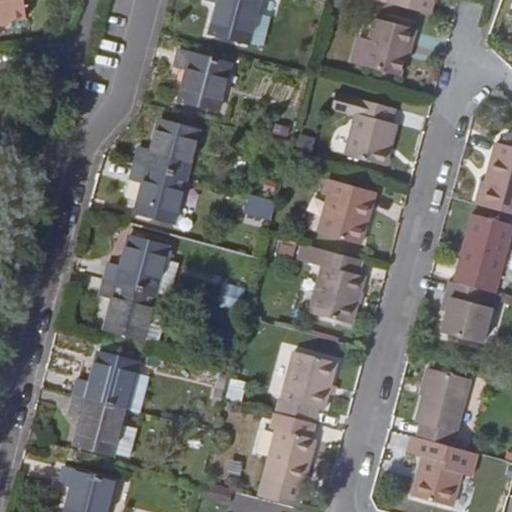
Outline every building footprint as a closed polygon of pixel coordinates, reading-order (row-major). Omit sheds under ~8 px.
[(0,0),(0,23),(26,19),(23,0),(0,0)] [(209,31),(248,41),(259,0),(211,0),(216,2),(209,31)] [(393,0),(431,10),(433,0),(393,0)] [(415,28),(373,17),(367,40),(370,41),(361,66),(397,75),(406,45),(410,46),(415,28)] [(229,62),(178,49),(174,65),(189,69),(182,97),(218,108),(229,62)] [(355,113),(343,155),(374,163),(380,145),(389,148),(395,124),(389,123),(392,109),(335,93),(331,107),(355,113)] [(137,160),(189,173),(201,128),(160,117),(152,147),(141,143),(137,160)] [(482,176),(476,199),(511,208),(511,140),(498,137),(487,177),(482,176)] [(380,145),(374,163),(384,166),(389,148),(380,145)] [(177,219),(189,173),(137,160),(132,176),(144,179),(137,209),(177,219)] [(329,192),(320,228),(361,240),(369,211),(362,209),(368,187),(327,175),(323,191),(329,192)] [(248,195),(246,215),(273,219),(275,198),(248,195)] [(511,220),(475,211),(456,279),(494,289),(499,291),(503,273),(511,241),(511,220)] [(169,244),(130,234),(121,264),(108,260),(104,276),(157,290),(162,271),(168,248),(169,244)] [(362,255),(304,239),(299,254),(324,261),(310,310),(352,321),(365,273),(357,270),(362,255)] [(182,251),(168,248),(162,271),(176,275),(182,251)] [(146,337),(157,290),(104,276),(100,292),(113,296),(104,325),(146,337)] [(456,279),(452,278),(449,293),(455,294),(445,330),(485,342),(495,305),(489,304),(494,289),(456,279)] [(219,305),(232,310),(241,286),(229,281),(219,305)] [(160,340),(167,310),(153,307),(146,337),(160,340)] [(337,361),(295,349),(282,395),(324,406),(337,361)] [(139,362),(98,351),(91,380),(77,377),(74,391),(127,405),(139,362)] [(425,421),(421,433),(455,443),(474,377),(434,365),(419,420),(425,421)] [(113,453),(127,405),(74,391),(70,409),(83,412),(74,443),(113,453)] [(315,418),(276,408),(271,424),(277,427),(262,474),(302,484),(315,437),(310,436),(315,418)] [(421,433),(417,432),(411,450),(427,453),(417,492),(454,502),(464,471),(474,473),(481,449),(471,447),(455,443),(421,433)] [(76,488),(69,511),(109,511),(118,481),(65,468),(62,483),(76,488)]
